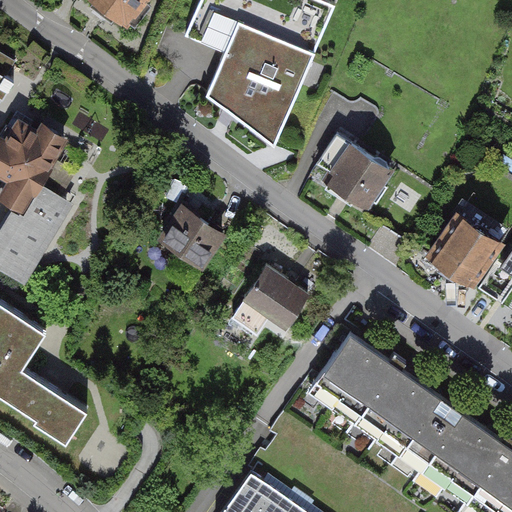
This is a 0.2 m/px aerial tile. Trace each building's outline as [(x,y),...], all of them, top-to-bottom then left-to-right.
[(88,0),(87,2),(127,32),(150,0),(88,0)] [(277,145),(338,6),(323,0),(204,0),(190,33),(229,52),(212,96),(277,145)] [(0,172),(32,190),(68,127),(15,97),(0,123),(0,172)] [(346,140),(322,181),(372,210),(396,169),(346,140)] [(228,233),(182,203),(156,243),(201,273),(228,233)] [(477,290),(505,241),(455,212),(427,261),(477,290)] [(490,290),(511,299),(511,255),(506,253),(490,290)] [(309,288),(269,262),(243,300),(283,326),(309,288)] [(0,302),(0,399),(70,446),(90,417),(23,372),(48,335),(0,302)] [(420,450),(451,404),(348,335),(317,381),(420,450)] [(511,511),(511,444),(451,404),(415,458),(496,511),(511,511)] [(307,511),(253,473),(225,511),(307,511)]
